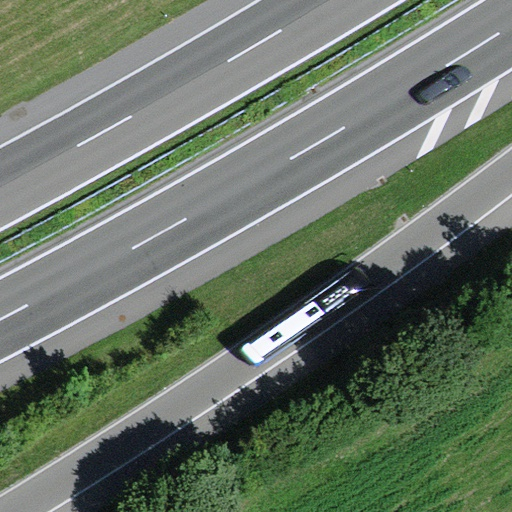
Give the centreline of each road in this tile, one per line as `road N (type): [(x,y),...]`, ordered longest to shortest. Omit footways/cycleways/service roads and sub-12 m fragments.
road 1 (motorway): [(3,511),(186,400),(511,170)]
road 2 (motorway): [(0,319),(212,207),(511,27)]
road 3 (motorway): [(328,0),(0,185)]
